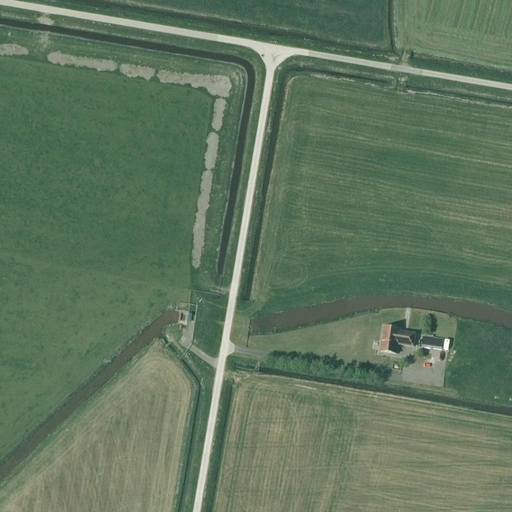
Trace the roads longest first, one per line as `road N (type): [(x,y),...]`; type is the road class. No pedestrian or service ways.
road 1 (unclassified): [(196,511),(274,48)]
road 2 (unclassified): [(274,48),(0,4)]
road 3 (unclassified): [(511,88),(274,48)]
